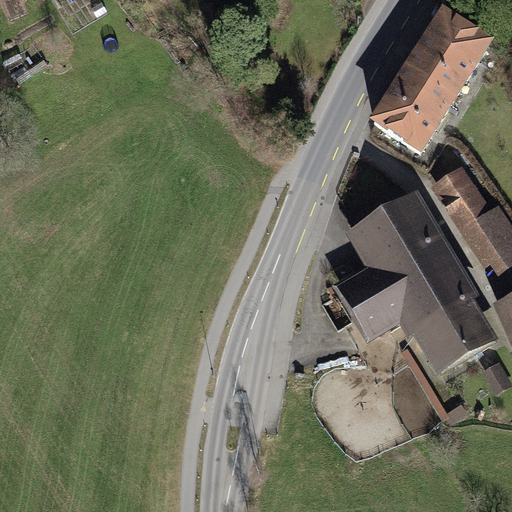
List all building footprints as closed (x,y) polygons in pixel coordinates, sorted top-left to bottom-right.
[(375,126),(421,155),(490,47),(444,18),(375,126)] [(485,214),(461,177),(439,191),(462,228),(485,214)] [(467,235),(485,262),(491,258),(501,273),(511,266),(511,234),(498,214),(467,235)] [(490,344),(421,228),(362,262),(373,283),(348,299),(370,336),(400,319),(412,338),(420,334),(443,373),(490,344)] [(511,304),(501,310),(511,336),(511,304)] [(499,368),(487,375),(497,394),(510,387),(499,368)]
